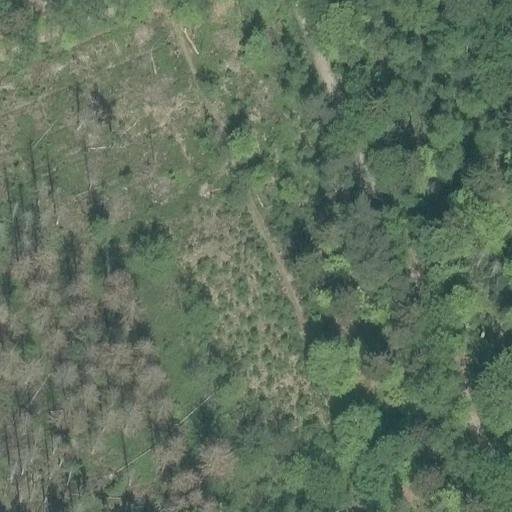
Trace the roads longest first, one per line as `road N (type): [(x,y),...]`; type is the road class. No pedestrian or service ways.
road 1 (track): [(297,0),(511,508)]
road 2 (track): [(0,60),(143,0)]
